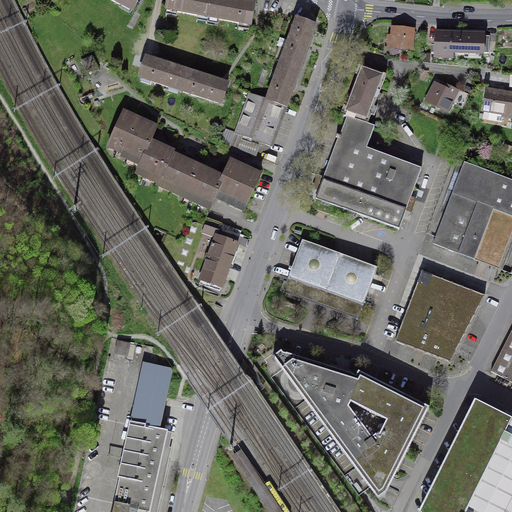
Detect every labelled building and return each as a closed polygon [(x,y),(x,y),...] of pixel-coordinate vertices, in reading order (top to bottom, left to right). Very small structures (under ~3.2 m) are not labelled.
[(137,0),(113,0),(132,10),(137,0)] [(167,0),(166,8),(208,16),(211,0),(167,0)] [(254,5),(225,0),(211,0),(208,16),(250,24),(254,5)] [(277,62),(300,70),(315,29),(291,20),(277,62)] [(414,34),(388,30),(385,52),(411,56),(414,34)] [(490,40),(447,39),(446,58),(489,59),(490,40)] [(180,90),(186,72),(146,59),(140,77),(180,90)] [(262,105),(285,113),(300,70),(277,62),(262,105)] [(343,117),(347,118),(367,125),(386,75),(362,66),(359,76),(358,75),(346,107),(347,107),(343,117)] [(186,72),(180,90),(221,103),(227,85),(186,72)] [(456,95),(433,84),(423,107),(445,117),(456,95)] [(511,113),(511,96),(485,92),(481,115),(511,120),(511,113)] [(272,150),(285,113),(262,105),(246,99),(233,136),(272,150)] [(141,162),(150,142),(157,128),(124,112),(108,147),(109,147),(110,144),(118,148),(116,151),(141,162)] [(374,127),(367,125),(347,118),(340,136),(339,136),(316,199),(399,230),(421,169),(366,149),(374,127)] [(136,174),(158,184),(173,154),(174,152),(150,142),(141,162),(141,163),(136,174)] [(248,153),(228,144),(225,150),(246,159),(248,153)] [(157,185),(184,198),(199,166),(173,154),(158,184),(157,185)] [(215,195),(216,195),(245,209),(261,175),(231,161),(223,178),(224,178),(215,195)] [(511,180),(464,162),(433,244),(473,259),(473,260),(498,269),(500,270),(500,269),(500,268),(511,236),(511,180)] [(211,207),(216,195),(215,195),(224,178),(223,178),(199,166),(184,198),(198,205),(200,202),(211,207)] [(237,244),(217,236),(214,245),(213,244),(212,247),(213,247),(210,255),(208,254),(206,261),(208,261),(199,284),(219,291),(237,244)] [(377,268),(302,240),(288,278),(289,278),(287,283),(284,282),(281,291),(357,320),(363,305),(363,306),(377,268)] [(484,296),(422,272),(395,342),(450,362),(484,296)] [(218,296),(205,292),(203,296),(208,302),(214,304),(218,296)] [(299,306),(282,300),(280,305),(297,312),(299,306)] [(511,332),(491,374),(511,384),(511,332)] [(119,340),(115,355),(128,358),(132,343),(119,340)] [(281,351),(273,358),(378,499),(386,493),(429,408),(358,372),(356,376),(353,376),(353,375),(350,374),(351,371),(331,365),(330,368),(286,354),(283,353),(281,351)] [(511,511),(511,419),(477,402),(421,511),(511,511)] [(138,428),(130,426),(109,511),(146,511),(164,433),(138,428)] [(277,511),(237,454),(226,460),(261,511),(277,511)]
